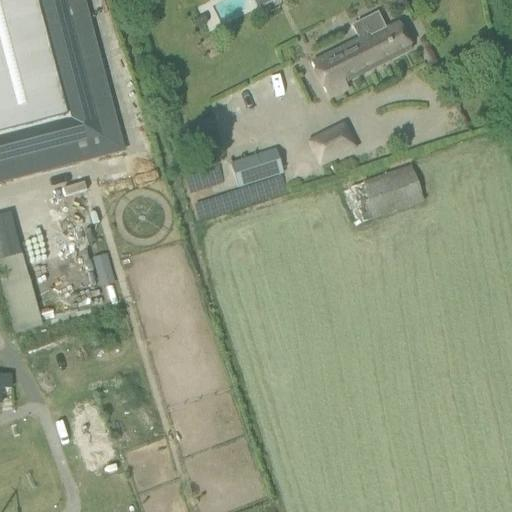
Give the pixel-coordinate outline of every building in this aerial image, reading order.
[(0,0),(0,164),(84,143),(100,139),(70,23),(66,7),(84,2),(83,0),(0,0)] [(250,0),(256,11),(278,0),(250,0)] [(410,46),(396,21),(383,28),(376,14),(351,27),(355,37),(357,40),(310,64),(314,71),(312,72),(322,91),(324,94),(411,50),(410,46)] [(341,126),(307,143),(319,165),(352,148),(341,126)] [(282,172),(274,151),(229,166),(236,188),(282,172)] [(410,168),(350,189),(362,223),(422,202),(410,168)] [(12,212),(0,214),(0,290),(9,334),(36,328),(12,212)] [(105,255),(91,259),(99,287),(113,284),(105,255)] [(0,389),(9,389),(9,377),(0,377),(0,389)]
